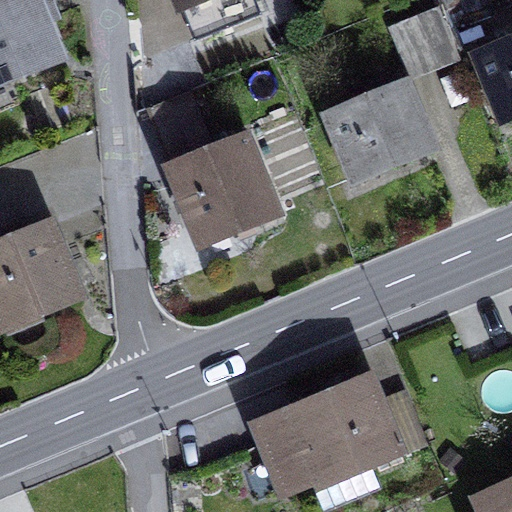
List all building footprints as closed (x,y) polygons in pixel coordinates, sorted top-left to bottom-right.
[(12,0),(0,5),(0,84),(60,60),(46,27),(60,21),(51,0),(48,0),(38,5),(35,0),(12,0)] [(200,39),(260,16),(253,0),(177,0),(181,10),(188,7),(200,39)] [(443,0),(449,15),(486,0),(443,0)] [(390,29),(409,78),(459,58),(439,10),(390,29)] [(511,45),(478,60),(503,120),(511,116),(511,45)] [(331,121),(357,182),(432,150),(406,89),(393,94),(386,77),(347,94),(354,111),(331,121)] [(192,92),(148,110),(172,171),(216,153),(192,92)] [(170,172),(200,247),(278,216),(248,141),(216,153),(172,171),(170,172)] [(0,321),(2,328),(76,297),(47,227),(0,246),(0,321)] [(315,388),(320,402),(340,394),(335,380),(315,388)] [(373,492),(364,470),(428,444),(409,398),(382,409),(371,381),(340,394),(320,402),(258,428),(286,495),(318,482),(328,505),(338,506),(373,492)] [(511,511),(511,489),(481,503),(484,511),(511,511)]
